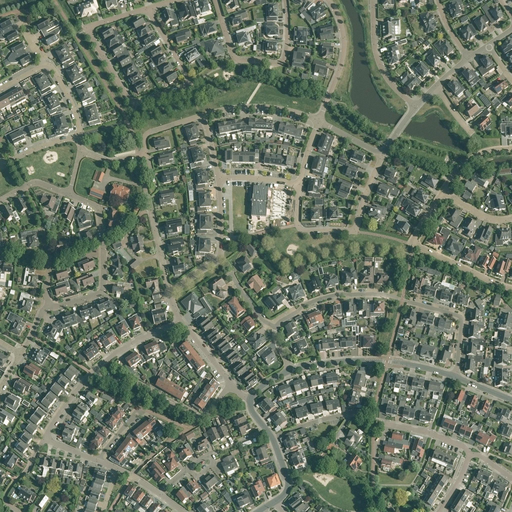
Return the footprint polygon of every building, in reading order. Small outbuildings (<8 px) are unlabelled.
[(88,0),(90,3),(79,7),(79,6),(78,7),(79,8),(78,9),(77,9),(78,14),(80,14),(82,18),(87,16),(88,17),(91,16),(91,15),(96,13),(95,9),(98,8),(95,0),(88,0)] [(108,0),(105,1),(107,10),(117,6),(116,2),(118,1),(119,3),(123,2),(122,0),(108,0)] [(199,8),(196,9),(198,15),(202,14),(201,14),(210,11),(209,11),(211,10),(209,5),(208,6),(206,0),(205,0),(201,1),(201,0),(198,1),(198,2),(199,8)] [(233,9),(238,7),(236,0),(223,0),(224,2),(225,2),(226,5),(231,4),(233,9)] [(398,0),(399,3),(407,2),(407,1),(410,0),(410,4),(411,4),(412,9),(416,9),(414,0),(398,0)] [(462,5),(459,0),(458,0),(450,3),(451,6),(450,7),(451,10),(449,11),(451,15),(452,14),(453,18),(459,16),(459,15),(461,14),(458,7),(462,5)] [(189,9),(188,5),(180,8),(181,11),(179,12),(181,19),(183,18),(184,19),(188,18),(188,20),(195,18),(192,8),(189,9)] [(302,14),(306,10),(308,8),(304,6),(304,8),(299,12),(302,14)] [(324,12),(319,6),(309,13),(314,19),(315,19),(316,21),(321,18),(319,16),(324,12)] [(486,6),(482,9),(486,15),(490,21),(493,19),(492,19),(494,18),(497,22),(500,20),(500,19),(502,18),(501,15),(499,11),(498,12),(497,9),(491,13),(491,12),(486,6)] [(277,7),(269,7),(269,15),(266,15),(267,22),(273,22),(273,18),(278,18),(277,7)] [(170,11),(163,13),(164,17),(163,17),(164,20),(165,20),(166,23),(171,22),(172,27),(178,25),(176,17),(173,18),(170,11)] [(235,18),(231,20),(233,26),(242,23),(241,20),(247,18),(245,12),(234,15),(235,18)] [(429,17),(428,14),(421,17),(424,24),(423,25),(427,33),(434,30),(433,28),(436,27),(434,22),(435,22),(432,15),(429,17)] [(480,20),(475,24),(480,32),(483,31),(487,29),(484,24),(485,24),(488,22),(484,16),(480,19),(480,20)] [(0,35),(9,31),(7,28),(13,25),(11,22),(10,22),(8,19),(0,23),(0,25),(2,29),(0,29),(0,35)] [(38,28),(37,29),(39,32),(45,29),(46,32),(59,25),(57,20),(50,24),(47,19),(43,21),(43,20),(39,22),(40,23),(36,25),(38,28)] [(138,33),(140,31),(138,28),(145,24),(143,21),(142,21),(141,19),(136,22),(135,21),(132,23),(135,28),(132,29),(135,34),(138,33)] [(399,20),(394,20),(387,20),(387,21),(387,25),(383,25),(384,38),(388,38),(388,41),(395,41),(395,40),(394,27),(399,26),(399,20)] [(211,23),(200,27),(202,33),(206,32),(207,36),(217,33),(216,30),(217,29),(216,27),(215,27),(215,26),(212,26),(211,23)] [(270,38),(271,38),(271,37),(278,36),(278,35),(279,35),(278,31),(278,30),(274,30),(274,28),(274,24),(265,24),(265,28),(268,28),(268,30),(267,30),(268,33),(266,33),(266,34),(267,36),(268,37),(269,37),(270,38)] [(467,29),(462,33),(463,35),(462,36),(465,39),(466,39),(467,41),(469,40),(470,40),(474,38),(470,33),(472,32),(472,33),(475,31),(471,25),(467,28),(467,29)] [(244,44),(246,43),(246,46),(251,44),(251,42),(248,35),(246,36),(246,35),(245,35),(244,33),(254,30),(256,29),(256,26),(253,27),(240,31),(241,36),(237,37),(238,42),(239,47),(244,45),(244,44)] [(333,34),(331,26),(320,29),(321,33),(319,33),(321,40),(331,38),(330,34),(333,34)] [(57,41),(58,41),(59,39),(59,37),(58,36),(58,35),(62,29),(60,27),(48,34),(49,37),(44,41),(45,44),(46,43),(48,46),(57,41)] [(140,31),(138,33),(141,38),(138,40),(140,43),(143,41),(145,40),(144,37),(150,33),(148,29),(148,30),(146,27),(140,31)] [(113,39),(116,37),(119,36),(116,30),(112,32),(110,28),(106,30),(107,31),(102,34),(103,36),(102,37),(104,40),(111,36),(113,39)] [(306,46),(307,29),(303,29),(303,28),(299,28),(299,29),(298,29),(298,30),(295,30),(294,42),(297,42),(297,45),(306,46)] [(191,37),(189,30),(177,34),(178,37),(175,38),(177,44),(187,41),(186,38),(191,37)] [(10,34),(9,31),(0,35),(0,40),(4,40),(7,38),(10,43),(19,38),(17,35),(18,34),(16,31),(10,34)] [(151,36),(145,40),(143,41),(146,47),(144,48),(145,51),(151,48),(149,45),(156,41),(154,38),(153,38),(151,36)] [(116,37),(113,39),(107,43),(108,45),(107,45),(109,49),(116,45),(118,48),(121,46),(125,44),(122,38),(118,40),(116,37)] [(511,50),(511,42),(510,39),(506,42),(507,44),(504,46),(504,47),(502,48),(503,50),(502,51),(505,54),(511,50)] [(217,56),(223,54),(220,44),(217,45),(217,44),(213,45),(212,41),(205,44),(205,42),(200,43),(202,49),(206,47),(207,52),(211,51),(211,52),(212,54),(213,53),(215,53),(215,54),(216,56),(217,56)] [(264,44),(263,52),(266,52),(266,53),(267,53),(267,54),(272,55),(272,53),(275,53),(275,54),(276,54),(276,53),(276,51),(277,51),(277,48),(276,47),(277,45),(277,44),(276,44),(273,44),(273,42),(264,41),(264,44)] [(443,46),(440,42),(434,46),(443,56),(445,54),(447,57),(450,54),(451,55),(453,53),(453,52),(449,47),(450,46),(447,43),(447,44),(446,43),(443,46)] [(5,64),(22,55),(20,52),(26,49),(24,45),(23,46),(21,43),(12,48),(15,52),(12,54),(8,60),(3,63),(4,64),(5,64)] [(59,59),(67,54),(66,51),(69,50),(66,44),(59,48),(61,51),(56,53),(57,54),(56,54),(56,55),(56,56),(57,57),(58,58),(59,58),(59,59)] [(328,48),(328,44),(321,44),(321,47),(323,48),(322,54),(323,54),(323,58),(329,59),(330,55),(333,55),(334,48),(328,48)] [(398,51),(397,45),(388,48),(389,51),(386,52),(387,56),(388,60),(390,64),(392,63),(392,65),(396,63),(396,62),(398,62),(398,61),(397,60),(398,59),(397,56),(396,56),(395,52),(398,51)] [(121,46),(118,48),(112,51),(113,54),(112,54),(115,57),(121,53),(123,56),(128,53),(125,48),(123,50),(121,46)] [(152,51),(151,48),(145,51),(147,54),(149,54),(152,59),(156,57),(162,53),(161,51),(159,47),(152,51)] [(200,53),(200,52),(196,47),(189,49),(192,53),(186,57),(186,58),(185,59),(187,62),(188,62),(189,63),(191,62),(191,64),(195,61),(194,60),(199,57),(204,67),(203,67),(204,67),(208,65),(201,55),(202,54),(201,53),(200,53)] [(294,55),(292,66),(297,67),(297,66),(304,67),(306,54),(310,55),(311,51),(298,49),(297,56),(294,55)] [(429,64),(430,63),(434,68),(440,63),(437,60),(440,58),(432,50),(427,54),(430,58),(427,61),(429,64)] [(128,53),(123,56),(125,59),(118,63),(120,67),(121,66),(122,68),(128,65),(131,63),(128,58),(130,56),(128,53)] [(22,55),(5,64),(6,66),(10,64),(17,63),(20,62),(23,66),(31,61),(30,58),(31,58),(29,54),(23,58),(22,55)] [(67,54),(59,59),(60,60),(59,60),(59,61),(59,62),(60,63),(61,63),(61,64),(62,64),(62,65),(67,62),(69,65),(74,62),(73,59),(70,60),(67,54)] [(156,57),(152,59),(150,60),(153,63),(156,68),(161,65),(167,62),(166,60),(167,59),(164,56),(158,60),(156,57)] [(488,61),(486,57),(483,60),(481,61),(485,67),(479,71),(482,77),(494,69),(490,63),(491,63),(489,60),(488,61)] [(326,76),(329,69),(326,68),(327,64),(315,61),(313,68),(316,68),(314,73),(326,76)] [(131,63),(128,65),(130,68),(123,72),(125,75),(126,75),(128,77),(134,73),(138,70),(135,65),(133,62),(131,63)] [(421,66),(416,70),(418,73),(417,75),(419,78),(421,76),(423,78),(428,73),(427,73),(430,71),(424,65),(422,62),(419,65),(421,66)] [(78,74),(80,73),(75,64),(70,67),(71,70),(67,73),(67,74),(67,75),(67,76),(67,77),(68,77),(69,78),(70,78),(78,74)] [(161,65),(156,68),(155,69),(157,72),(159,71),(163,76),(166,74),(172,70),(171,68),(172,68),(170,64),(163,68),(161,65)] [(139,70),(138,70),(134,73),(135,76),(129,81),(131,84),(131,83),(133,86),(139,82),(142,80),(140,76),(142,75),(139,70)] [(477,83),(480,81),(475,74),(472,76),(468,71),(466,72),(465,72),(462,75),(470,85),(475,81),(477,83)] [(166,74),(163,76),(161,77),(164,82),(167,81),(169,85),(173,83),(172,82),(177,79),(176,77),(177,76),(175,73),(168,77),(166,74)] [(78,74),(70,78),(70,79),(70,80),(70,81),(70,82),(71,83),(72,83),(73,84),(78,81),(79,84),(86,81),(84,78),(83,78),(82,76),(80,77),(78,74)] [(415,81),(417,79),(412,74),(409,76),(408,75),(405,79),(404,77),(402,79),(401,79),(400,80),(401,80),(400,81),(403,85),(404,84),(406,86),(410,90),(411,90),(415,86),(414,86),(417,83),(415,81)] [(39,86),(47,82),(47,81),(47,80),(47,79),(46,78),(45,77),(44,77),(44,76),(39,79),(37,76),(32,79),(35,84),(37,83),(39,86)] [(142,80),(139,82),(141,85),(134,89),(136,92),(137,92),(138,94),(143,91),(144,92),(147,90),(144,86),(148,83),(145,78),(142,80)] [(496,85),(493,88),(497,94),(508,87),(505,84),(504,84),(502,81),(499,83),(496,85)] [(47,82),(39,86),(40,90),(38,91),(41,96),(47,93),(45,90),(50,88),(50,87),(50,86),(50,85),(49,84),(49,83),(48,82),(47,83),(47,82)] [(457,97),(465,90),(461,86),(458,88),(453,82),(451,84),(448,87),(450,90),(452,93),(453,92),(457,97)] [(88,93),(87,90),(90,89),(87,83),(80,86),(82,89),(77,92),(77,93),(77,94),(77,95),(77,96),(78,96),(79,97),(80,97),(88,93)] [(20,89),(15,92),(20,100),(21,102),(28,98),(27,96),(25,93),(23,94),(20,89)] [(15,92),(11,95),(15,103),(16,105),(21,102),(20,100),(15,92)] [(88,93),(80,97),(80,98),(80,99),(80,100),(80,101),(81,102),(82,103),(82,102),(82,103),(87,101),(89,104),(96,101),(93,95),(92,96),(90,92),(88,93)] [(11,95),(6,97),(10,105),(12,108),(16,105),(15,103),(11,95)] [(49,105),(57,101),(57,100),(57,99),(57,98),(57,97),(56,97),(55,96),(54,95),(49,98),(48,95),(40,99),(42,102),(43,101),(44,104),(47,102),(49,105)] [(505,96),(500,101),(503,104),(506,102),(511,107),(511,106),(511,95),(511,96),(508,99),(505,96)] [(6,97),(1,100),(6,108),(10,105),(6,97)] [(57,101),(49,105),(50,109),(47,110),(50,116),(57,112),(55,109),(60,107),(60,106),(60,105),(60,104),(59,103),(59,102),(58,102),(57,101)] [(473,106),(471,103),(466,107),(468,110),(465,112),(466,113),(465,113),(467,116),(468,115),(470,118),(474,114),(477,116),(482,112),(480,109),(478,110),(474,105),(473,106)] [(87,117),(98,114),(95,105),(89,106),(90,110),(85,111),(85,112),(85,113),(85,114),(85,115),(85,116),(86,117),(87,117)] [(490,114),(487,110),(480,116),(483,120),(480,122),(480,123),(477,125),(480,128),(479,129),(482,132),(491,123),(486,118),(490,114)] [(98,114),(87,117),(87,118),(86,119),(86,120),(87,121),(87,122),(88,123),(89,124),(94,122),(95,126),(101,124),(98,114)] [(57,126),(66,123),(66,122),(66,121),(66,120),(66,119),(66,118),(65,118),(64,118),(64,117),(59,118),(58,115),(52,117),(54,123),(56,122),(57,126)] [(34,127),(37,136),(43,134),(41,129),(45,128),(42,121),(33,124),(34,127)] [(246,133),(245,127),(242,127),(241,121),(239,122),(235,122),(237,132),(242,131),(243,133),(246,133)] [(255,133),(255,121),(252,121),(249,121),(249,127),(245,127),(246,133),(249,133),(255,133)] [(237,132),(235,122),(229,123),(231,133),(234,132),(235,135),(237,134),(237,132)] [(267,122),(266,134),(272,134),(275,135),(276,128),(272,128),(273,122),(270,122),(267,122)] [(66,123),(57,126),(58,129),(55,130),(57,136),(63,134),(62,131),(68,129),(67,128),(68,128),(68,127),(68,126),(68,125),(67,125),(67,124),(66,124),(66,123)] [(276,128),(275,135),(278,135),(283,137),(284,134),(287,125),(283,124),(281,123),(279,129),(276,128)] [(37,136),(34,127),(31,128),(30,125),(23,127),(26,134),(30,133),(32,138),(37,136)] [(187,137),(199,133),(198,130),(195,130),(194,128),(192,128),(191,125),(183,127),(186,137),(187,137)] [(226,134),(224,125),(220,125),(218,126),(219,131),(215,132),(217,138),(226,136),(226,134)] [(292,127),(287,125),(284,134),(289,136),(292,127)] [(23,127),(14,132),(20,143),(25,141),(23,136),(26,134),(23,127)] [(298,128),(292,127),(289,136),(295,138),(298,128)] [(295,138),(294,140),(303,142),(305,136),(302,135),(303,130),(301,129),(298,128),(295,138)] [(20,143),(14,132),(5,136),(9,143),(12,141),(14,146),(20,143)] [(200,137),(199,133),(187,137),(190,146),(197,144),(196,141),(198,140),(197,138),(200,137)] [(322,137),(320,143),(331,147),(335,138),(329,136),(327,139),(322,137)] [(163,150),(170,148),(169,141),(165,142),(164,138),(154,141),(154,142),(153,143),(154,147),(155,147),(155,148),(162,147),(163,150)] [(331,147),(320,143),(318,149),(323,151),(322,154),(328,156),(331,147)] [(191,158),(205,155),(204,152),(201,152),(201,150),(198,150),(197,147),(188,149),(191,158)] [(249,155),(249,164),(255,164),(255,160),(258,160),(259,160),(259,159),(259,151),(258,151),(255,151),(255,154),(249,153),(249,155)] [(354,151),(350,162),(355,164),(357,161),(362,163),(362,162),(363,163),(366,158),(364,157),(365,156),(362,155),(363,154),(359,152),(359,154),(354,151)] [(169,160),(173,159),(171,152),(159,155),(160,158),(158,158),(158,160),(157,160),(158,165),(159,164),(160,166),(170,164),(169,160)] [(232,163),(232,153),(226,153),(226,152),(223,152),(223,158),(226,158),(226,163),(232,163)] [(262,161),(265,161),(264,164),(270,165),(271,156),(271,155),(271,154),(266,153),(266,152),(263,152),(262,157),(262,159),(262,161)] [(205,159),(205,155),(191,158),(192,165),(194,164),(195,168),(202,166),(201,163),(204,162),(203,160),(205,159)] [(288,159),(287,168),(293,169),(293,164),(296,164),(297,158),(294,158),(288,157),(288,158),(289,158),(288,159)] [(315,159),(314,165),(325,168),(327,158),(321,157),(320,160),(315,159)] [(346,170),(346,171),(345,175),(346,176),(349,177),(348,178),(352,179),(352,178),(355,179),(355,178),(356,179),(358,174),(357,173),(358,172),(352,170),(354,167),(348,164),(347,164),(344,170),(346,170)] [(325,168),(314,165),(312,171),(317,172),(316,176),(323,177),(325,168)] [(171,169),(171,171),(163,172),(164,175),(162,176),(162,178),(161,178),(162,182),(163,182),(164,184),(174,181),(173,177),(178,176),(176,169),(174,170),(173,168),(171,169)] [(195,180),(209,178),(208,174),(206,174),(205,172),(203,172),(202,169),(193,170),(195,180)] [(390,179),(389,182),(395,185),(398,179),(394,177),(396,173),(388,169),(387,170),(386,170),(384,175),(385,175),(385,176),(390,179)] [(104,174),(98,172),(95,181),(101,183),(104,174)] [(487,182),(487,181),(475,174),(471,180),(473,180),(470,184),(468,183),(464,188),(472,193),(475,188),(475,187),(477,183),(483,187),(485,188),(489,183),(487,182)] [(427,176),(423,182),(422,181),(421,184),(427,189),(429,186),(434,189),(434,188),(435,188),(437,186),(436,185),(438,182),(437,182),(437,181),(434,179),(434,180),(427,176)] [(209,182),(209,178),(195,180),(196,190),(205,188),(205,185),(207,185),(207,182),(209,182)] [(310,181),(309,187),(318,189),(321,189),(321,186),(322,186),(323,180),(316,179),(315,182),(310,181)] [(347,183),(342,180),(340,180),(339,183),(340,184),(338,191),(343,193),(341,196),(346,199),(348,195),(349,195),(349,194),(350,195),(352,190),(351,189),(352,188),(346,186),(347,183)] [(114,185),(111,196),(127,201),(130,189),(114,185)] [(399,191),(392,188),(387,186),(386,189),(380,186),(380,187),(379,187),(376,192),(378,192),(377,193),(388,198),(390,194),(397,197),(399,191)] [(269,189),(262,188),(262,187),(261,187),(260,187),(260,188),(254,187),(251,217),(266,218),(269,189)] [(318,189),(309,187),(308,193),(314,194),(314,198),(320,199),(321,195),(317,195),(318,189)] [(104,193),(92,189),(90,195),(102,200),(104,193)] [(272,209),(271,219),(284,217),(286,192),(281,191),(281,192),(279,192),(279,191),(274,190),(272,206),(272,209)] [(161,206),(171,204),(170,200),(174,199),(173,191),(161,194),(162,198),(159,198),(159,200),(158,200),(159,204),(160,204),(161,206)] [(200,202),(211,201),(211,197),(210,197),(210,194),(204,194),(203,191),(196,192),(196,198),(199,197),(200,202)] [(422,194),(418,191),(414,197),(413,197),(411,200),(418,204),(420,201),(424,204),(425,203),(426,204),(427,201),(427,200),(428,198),(425,196),(425,195),(423,193),(422,194)] [(499,211),(505,210),(502,198),(497,199),(494,197),(496,195),(492,192),(484,204),(489,206),(488,207),(490,209),(494,208),(495,210),(499,209),(499,211)] [(43,197),(41,202),(46,204),(45,207),(52,210),(51,212),(56,214),(59,206),(55,204),(55,203),(56,200),(49,197),(48,199),(43,197)] [(15,203),(21,213),(28,209),(31,215),(33,213),(30,204),(26,206),(24,203),(22,199),(19,201),(18,200),(17,200),(16,200),(15,201),(15,202),(15,203)] [(418,207),(406,200),(403,206),(408,209),(406,213),(406,214),(409,216),(410,215),(415,218),(417,216),(418,216),(420,213),(419,213),(419,212),(417,210),(418,207)] [(211,201),(200,202),(200,206),(197,206),(197,212),(205,211),(205,208),(211,208),(210,205),(212,205),(211,201)] [(66,204),(62,214),(65,216),(64,219),(66,220),(70,222),(73,215),(75,210),(72,209),(73,207),(66,204)] [(387,209),(375,206),(374,210),(371,209),(370,210),(369,211),(368,212),(369,213),(369,214),(369,216),(375,218),(374,219),(375,219),(375,220),(376,221),(377,221),(378,221),(379,220),(381,216),(384,217),(387,209)] [(10,210),(9,207),(5,209),(4,208),(3,208),(2,208),(1,209),(1,210),(2,211),(7,221),(14,217),(17,222),(20,220),(16,212),(12,214),(10,210)] [(338,214),(337,214),(337,208),(330,209),(330,211),(326,211),(326,218),(330,218),(330,220),(333,220),(333,222),(337,222),(337,217),(338,217),(338,214)] [(88,223),(91,222),(88,213),(82,210),(81,211),(77,209),(74,217),(81,220),(82,224),(84,224),(85,225),(88,223)] [(116,220),(116,217),(118,212),(111,209),(109,216),(109,218),(110,218),(110,221),(108,221),(109,228),(114,228),(114,229),(119,228),(118,219),(116,220)] [(311,212),(311,215),(310,215),(310,218),(311,218),(311,222),(316,222),(316,221),(319,221),(319,218),(322,218),(322,210),(319,210),(319,211),(311,212)] [(449,214),(446,218),(448,219),(452,222),(450,225),(457,229),(463,219),(458,216),(460,214),(459,213),(459,212),(457,211),(457,212),(454,210),(450,215),(449,214)] [(200,224),(212,224),(212,220),(211,220),(211,217),(205,217),(205,214),(198,214),(197,220),(200,220),(200,224)] [(404,223),(406,220),(399,216),(396,220),(399,222),(397,224),(400,226),(397,230),(402,233),(403,232),(406,234),(407,234),(409,231),(408,231),(410,228),(404,224),(404,223)] [(474,225),(475,223),(467,218),(465,222),(466,223),(463,228),(467,230),(464,235),(470,238),(477,227),(474,225)] [(182,227),(180,220),(166,222),(167,226),(165,226),(165,227),(164,227),(165,231),(166,231),(167,235),(169,234),(169,235),(173,234),(177,233),(176,228),(182,227)] [(212,224),(200,224),(200,228),(197,228),(197,234),(205,234),(205,231),(211,231),(211,228),(212,228),(212,224)] [(484,239),(488,241),(492,231),(491,230),(491,229),(488,228),(487,228),(486,228),(484,232),(481,230),(477,240),(483,242),(484,239)] [(436,245),(437,244),(441,245),(443,241),(446,242),(451,232),(447,229),(442,238),(433,234),(429,242),(436,245)] [(502,240),(503,240),(504,241),(505,242),(507,242),(508,241),(508,240),(511,240),(510,230),(499,231),(500,242),(496,242),(496,246),(503,246),(503,245),(502,245),(502,240)] [(32,231),(23,233),(20,233),(21,239),(24,238),(24,241),(28,241),(29,248),(39,246),(38,241),(38,238),(37,238),(37,235),(31,236),(31,235),(32,235),(32,231)] [(79,238),(81,237),(85,246),(87,245),(88,246),(89,247),(92,246),(93,244),(92,243),(94,243),(90,233),(84,235),(83,232),(78,235),(79,238)] [(200,246),(211,247),(211,243),(210,243),(210,241),(205,240),(205,237),(197,236),(197,242),(200,242),(200,246)] [(136,246),(143,244),(142,242),(143,242),(142,238),(134,239),(135,243),(132,244),(133,247),(136,246)] [(174,256),(178,255),(178,254),(178,253),(181,252),(180,246),(184,245),(182,239),(179,239),(178,239),(178,240),(170,241),(171,245),(168,246),(168,248),(167,248),(168,253),(168,252),(169,252),(170,254),(173,253),(174,255),(174,256)] [(119,240),(113,243),(112,242),(109,243),(108,244),(113,250),(122,247),(119,240)] [(460,253),(462,247),(457,244),(457,243),(450,240),(446,250),(452,253),(454,250),(460,253)] [(62,256),(74,254),(73,248),(69,249),(69,246),(68,245),(67,245),(66,243),(63,243),(63,242),(62,242),(59,242),(58,243),(59,244),(55,245),(56,253),(61,252),(62,253),(62,256)] [(251,242),(245,247),(248,251),(250,249),(254,255),(259,251),(251,242)] [(136,246),(133,247),(133,250),(135,250),(136,253),(144,252),(143,244),(136,246)] [(211,251),(211,247),(200,246),(197,246),(196,250),(196,255),(197,256),(203,257),(203,254),(209,254),(210,251),(211,251)] [(482,250),(475,247),(471,254),(465,251),(463,255),(464,255),(462,259),(467,261),(467,260),(472,262),(475,257),(478,258),(482,250)] [(120,251),(118,253),(128,265),(130,263),(120,251)] [(4,275),(5,272),(12,273),(13,267),(5,267),(6,261),(9,260),(7,255),(0,257),(0,262),(4,261),(4,266),(3,270),(0,269),(0,279),(0,280),(1,275),(4,275)] [(112,276),(122,276),(122,261),(117,256),(113,261),(116,263),(116,267),(112,267),(112,276)] [(248,271),(251,269),(249,265),(250,264),(245,257),(238,263),(241,266),(239,267),(244,273),(248,270),(248,271)] [(486,267),(491,270),(495,261),(490,258),(490,259),(487,257),(486,259),(484,258),(483,259),(481,258),(479,262),(481,262),(480,266),(486,269),(486,267)] [(181,265),(180,259),(174,261),(175,266),(172,267),(174,273),(185,271),(183,264),(181,265)] [(95,267),(92,260),(85,263),(84,260),(77,262),(80,269),(83,267),(85,271),(89,270),(92,269),(92,268),(95,267)] [(139,265),(134,260),(128,265),(133,270),(139,265)] [(508,273),(511,262),(505,260),(504,265),(499,263),(496,274),(503,276),(504,272),(508,273)] [(58,281),(68,278),(67,274),(71,273),(69,266),(62,268),(63,271),(56,274),(58,281)] [(361,284),(368,284),(368,282),(369,280),(373,280),(373,268),(367,268),(367,271),(366,271),(365,271),(364,272),(364,273),(363,274),(363,275),(363,277),(361,277),(361,284)] [(35,271),(26,269),(24,278),(28,279),(27,286),(36,288),(37,283),(38,283),(38,280),(37,280),(38,277),(32,276),(33,275),(34,275),(35,271)] [(356,278),(355,272),(353,272),(353,270),(349,270),(349,272),(342,273),(343,285),(345,285),(346,286),(348,286),(349,285),(351,284),(350,277),(352,277),(352,278),(356,278)] [(377,284),(381,284),(382,284),(382,283),(382,282),(389,283),(390,275),(383,274),(383,273),(382,272),(382,271),(381,271),(380,271),(380,270),(378,270),(377,284)] [(300,279),(298,272),(291,275),(293,282),(300,279)] [(326,279),(324,280),(325,282),(324,283),(324,286),(325,286),(326,289),(333,287),(333,285),(338,284),(337,277),(333,278),(333,275),(326,277),(326,279)] [(84,287),(94,283),(91,276),(85,279),(83,276),(76,279),(78,285),(83,283),(84,287)] [(257,276),(247,284),(252,290),(253,288),(257,294),(265,288),(260,281),(257,276)] [(220,278),(210,285),(215,292),(216,291),(217,293),(216,295),(224,299),(227,293),(222,290),(220,288),(225,284),(220,278)] [(314,283),(308,285),(311,293),(318,291),(318,289),(321,288),(318,278),(313,279),(314,283)] [(156,279),(146,282),(147,288),(152,287),(153,294),(159,292),(158,286),(156,279)] [(425,280),(424,283),(423,287),(426,288),(424,295),(429,297),(432,288),(429,287),(430,284),(428,283),(428,281),(425,280)] [(57,296),(67,293),(66,289),(70,288),(68,281),(61,284),(62,287),(55,289),(57,296)] [(423,287),(424,283),(416,281),(416,282),(413,282),(410,291),(414,292),(414,293),(417,294),(418,290),(422,291),(423,287)] [(432,288),(429,297),(435,298),(437,291),(440,291),(441,286),(442,284),(439,283),(435,286),(434,289),(432,288)] [(120,295),(120,296),(120,295),(124,296),(125,288),(122,288),(122,287),(121,287),(118,287),(118,286),(118,287),(114,286),(113,288),(112,290),(113,291),(112,294),(117,294),(117,295),(120,295)] [(444,286),(441,286),(440,291),(442,292),(440,300),(446,301),(448,293),(446,292),(446,289),(443,288),(444,286)] [(302,294),(303,294),(299,287),(295,288),(294,288),(293,289),(291,290),(290,287),(284,290),(286,296),(291,294),(291,295),(291,296),(292,297),(294,301),(298,299),(299,300),(300,298),(301,297),(301,296),(301,295),(302,295),(302,294)] [(451,293),(448,293),(446,301),(451,303),(453,295),(456,296),(458,288),(454,287),(453,292),(451,291),(451,293)] [(461,289),(458,288),(456,296),(459,296),(457,304),(462,305),(464,297),(459,295),(461,289)] [(22,293),(19,302),(23,303),(21,310),(30,313),(31,307),(32,307),(32,305),(33,302),(27,300),(28,299),(29,299),(30,296),(22,293)] [(271,311),(273,309),(275,311),(283,305),(280,302),(282,301),(282,302),(285,299),(281,294),(277,297),(276,297),(273,299),(272,298),(265,303),(269,308),(271,311)] [(192,295),(190,296),(182,303),(187,309),(188,311),(190,310),(194,314),(202,308),(196,300),(192,295)] [(464,297),(462,305),(467,307),(470,298),(464,297)] [(104,301),(102,302),(106,310),(109,309),(110,312),(116,310),(113,303),(110,304),(107,298),(104,300),(104,301)] [(202,298),(200,300),(207,311),(202,315),(204,318),(212,313),(202,298)] [(230,310),(237,318),(245,313),(241,308),(242,307),(235,298),(223,307),(227,313),(230,310)] [(106,310),(102,302),(100,303),(100,302),(96,303),(98,309),(96,311),(98,317),(102,316),(100,313),(106,310)] [(346,304),(346,314),(351,314),(351,317),(355,316),(356,316),(357,316),(356,310),(356,307),(352,307),(352,304),(351,304),(351,302),(347,303),(347,304),(346,304)] [(359,303),(359,312),(362,312),(362,318),(370,318),(370,308),(366,308),(366,303),(365,302),(363,302),(362,303),(359,303)] [(371,310),(370,317),(378,317),(378,314),(384,314),(384,304),(383,304),(383,303),(382,302),(381,302),(380,303),(379,304),(375,304),(375,306),(374,306),(374,310),(371,310)] [(162,308),(161,303),(154,304),(156,309),(156,312),(152,313),(152,314),(152,315),(152,317),(153,318),(155,324),(161,323),(161,322),(166,321),(165,317),(167,317),(165,310),(161,311),(161,308),(162,308)] [(330,307),(331,317),(334,316),(338,319),(342,318),(341,305),(341,310),(336,310),(336,307),(334,307),(333,306),(331,307),(330,307)] [(98,317),(96,311),(93,312),(90,306),(87,307),(87,308),(85,309),(88,317),(91,316),(92,319),(98,317)] [(81,316),(78,317),(80,323),(82,328),(85,326),(84,322),(86,322),(85,318),(88,317),(85,309),(83,309),(82,308),(79,310),(81,316)] [(503,321),(511,323),(511,320),(511,316),(507,315),(508,311),(501,309),(499,316),(504,317),(503,321)] [(315,314),(313,315),(316,323),(319,322),(320,323),(321,323),(323,322),(318,311),(315,312),(315,314)] [(416,320),(413,319),(415,312),(409,311),(407,320),(409,321),(408,325),(414,326),(416,320)] [(70,314),(68,315),(70,323),(76,321),(77,324),(80,323),(78,317),(75,318),(73,312),(69,313),(70,314)] [(24,325),(19,323),(20,322),(21,322),(23,319),(11,313),(7,320),(11,322),(11,323),(14,324),(11,331),(19,335),(22,331),(23,328),(24,325)] [(63,322),(60,323),(64,329),(69,328),(67,324),(70,323),(68,315),(66,315),(65,314),(61,316),(63,322)] [(139,329),(140,328),(141,327),(138,322),(141,321),(138,314),(133,317),(134,320),(130,322),(134,331),(135,330),(135,331),(136,331),(137,331),(138,330),(139,329)] [(426,325),(429,316),(427,316),(427,315),(426,315),(426,314),(425,314),(424,315),(423,315),(422,320),(419,319),(417,325),(422,326),(423,324),(426,325)] [(316,323),(313,315),(309,317),(309,315),(304,317),(307,324),(309,330),(312,328),(313,327),(312,325),(316,323)] [(429,316),(426,325),(430,326),(429,328),(434,330),(436,324),(433,323),(435,318),(434,318),(433,317),(433,316),(432,316),(431,316),(430,317),(429,316)] [(247,330),(248,332),(255,327),(252,322),(252,321),(249,317),(241,324),(246,330),(247,330)] [(202,329),(210,323),(207,318),(204,320),(203,319),(199,322),(201,324),(201,325),(200,326),(202,329)] [(439,325),(436,324),(434,330),(440,331),(441,329),(444,330),(446,321),(445,321),(445,320),(444,320),(443,319),(442,319),(441,320),(440,320),(439,325)] [(60,323),(59,321),(56,323),(55,326),(56,326),(56,328),(51,325),(49,328),(49,327),(47,330),(48,330),(45,335),(48,336),(47,339),(57,346),(58,344),(56,343),(57,341),(54,339),(57,333),(60,334),(63,330),(64,329),(60,323)] [(128,327),(125,321),(118,324),(120,327),(117,329),(121,337),(122,337),(124,337),(125,337),(126,337),(127,336),(127,335),(127,334),(128,334),(125,329),(128,327)] [(446,321),(444,330),(447,331),(447,333),(452,335),(454,329),(451,328),(452,323),(451,323),(451,322),(450,321),(449,321),(448,322),(446,321)] [(511,323),(503,321),(502,324),(501,323),(501,324),(498,324),(497,329),(498,329),(504,330),(505,327),(511,329),(511,325),(511,323)] [(214,327),(210,323),(202,329),(205,332),(206,332),(207,332),(208,333),(211,331),(212,330),(212,329),(214,327)] [(287,335),(288,338),(292,337),(294,342),(300,339),(297,334),(294,335),(294,333),(298,331),(297,328),(294,323),(285,327),(288,334),(287,335)] [(470,328),(469,333),(478,334),(478,331),(480,331),(481,329),(483,329),(484,326),(482,326),(478,326),(477,328),(470,328)] [(498,329),(497,336),(500,336),(500,339),(508,340),(509,338),(510,338),(510,334),(503,333),(504,330),(498,329)] [(108,336),(106,338),(111,346),(112,345),(112,346),(116,343),(115,343),(116,342),(113,337),(115,336),(111,330),(106,333),(108,336)] [(208,333),(207,334),(208,336),(208,337),(207,338),(210,341),(218,335),(214,330),(211,332),(211,331),(208,333)] [(478,334),(469,333),(468,339),(476,340),(476,342),(482,343),(483,340),(477,339),(478,334)] [(266,342),(260,335),(257,337),(254,334),(248,339),(251,343),(250,343),(256,350),(266,342)] [(221,340),(218,335),(210,341),(212,345),(213,344),(214,344),(216,345),(217,344),(219,342),(219,341),(221,340)] [(111,346),(106,338),(104,336),(97,341),(100,346),(103,344),(106,349),(107,348),(107,349),(111,347),(110,346),(111,346)] [(361,349),(367,349),(369,349),(372,349),(372,345),(375,346),(376,337),(361,336),(361,348),(361,349)] [(346,340),(347,349),(351,348),(351,349),(356,349),(355,338),(346,339),(346,340)] [(293,349),(296,356),(305,353),(303,349),(307,347),(307,345),(304,339),(295,343),(297,346),(296,347),(293,349)] [(508,340),(500,339),(499,345),(495,344),(494,347),(500,348),(501,345),(509,346),(509,343),(508,342),(508,340)] [(221,341),(219,342),(217,344),(218,346),(218,347),(217,347),(220,351),(228,344),(224,340),(222,342),(221,341)] [(332,342),(328,342),(329,350),(333,350),(333,351),(338,351),(337,340),(332,340),(332,342)] [(341,340),(337,340),(338,351),(343,350),(342,349),(347,349),(346,340),(342,341),(341,340)] [(407,353),(409,344),(405,344),(406,341),(401,340),(399,346),(402,346),(401,352),(402,352),(402,353),(403,353),(404,353),(405,353),(407,353)] [(329,350),(328,342),(322,342),(322,341),(319,342),(320,352),(325,352),(324,351),(329,350)] [(91,348),(89,350),(95,358),(95,357),(96,358),(99,355),(99,354),(96,349),(98,347),(94,342),(89,345),(91,348)] [(183,354),(191,348),(187,344),(186,344),(184,342),(179,346),(180,349),(178,351),(182,356),(184,354),(183,354)] [(412,345),(409,344),(407,353),(408,353),(409,354),(410,355),(411,355),(412,354),(413,354),(414,349),(417,350),(418,344),(413,342),(412,345)] [(482,343),(476,342),(476,345),(468,344),(467,350),(476,351),(477,346),(482,346),(482,343)] [(154,354),(159,352),(160,354),(164,353),(163,352),(167,351),(163,343),(159,345),(160,346),(157,347),(156,343),(155,343),(154,343),(151,344),(151,345),(150,346),(154,354)] [(232,349),(228,344),(220,351),(223,354),(224,353),(225,354),(226,355),(230,352),(229,351),(232,349)] [(426,358),(428,349),(425,348),(426,346),(420,344),(419,350),(422,351),(420,356),(421,356),(422,357),(422,358),(423,358),(424,358),(425,357),(426,358)] [(154,354),(150,346),(149,346),(149,345),(145,347),(145,348),(144,348),(147,353),(144,355),(147,361),(156,357),(154,354)] [(261,356),(269,366),(274,362),(273,361),(276,359),(273,355),(274,354),(270,348),(266,352),(265,351),(268,349),(266,346),(256,354),(259,357),(261,356)] [(428,349),(426,358),(428,358),(428,359),(429,359),(430,359),(431,359),(432,359),(434,354),(436,355),(438,349),(433,347),(432,350),(428,349)] [(445,353),(442,352),(439,362),(445,364),(447,357),(450,358),(453,348),(447,347),(445,353)] [(194,353),(191,348),(183,354),(184,354),(187,358),(194,353)] [(46,359),(50,352),(44,349),(42,353),(37,350),(32,359),(38,363),(42,357),(43,357),(46,359)] [(95,358),(89,350),(84,354),(83,352),(80,354),(77,358),(82,361),(84,359),(86,357),(90,361),(91,362),(94,359),(94,358),(95,358)] [(476,351),(467,350),(467,356),(474,356),(474,359),(480,360),(482,360),(482,357),(475,356),(476,351)] [(498,359),(506,360),(507,357),(508,357),(508,354),(501,353),(501,350),(494,350),(494,356),(498,356),(498,359)] [(230,353),(230,352),(226,355),(227,356),(227,357),(226,358),(229,362),(237,355),(233,351),(230,353)] [(131,356),(131,357),(136,365),(139,363),(141,366),(146,362),(141,356),(139,358),(136,353),(135,354),(134,353),(131,356)] [(198,357),(194,353),(187,358),(190,363),(198,357)] [(3,356),(2,355),(0,358),(0,370),(4,373),(8,367),(4,365),(7,360),(6,358),(5,357),(3,356)] [(237,355),(229,362),(231,365),(232,364),(234,364),(235,366),(237,364),(239,363),(238,362),(240,360),(237,355)] [(136,365),(131,357),(130,358),(129,357),(126,359),(126,360),(125,361),(129,365),(125,368),(129,373),(130,373),(135,370),(133,367),(136,365)] [(201,362),(198,357),(190,363),(194,367),(201,362)] [(480,360),(474,359),(474,362),(466,361),(466,367),(474,368),(477,368),(478,363),(480,363),(480,360)] [(506,360),(498,359),(497,363),(494,362),(494,368),(500,369),(500,366),(507,366),(508,362),(506,362),(506,360)] [(205,366),(201,362),(194,367),(198,372),(196,373),(200,378),(202,374),(199,371),(205,366)] [(237,364),(235,366),(233,367),(234,369),(234,370),(233,370),(236,374),(244,367),(240,363),(238,365),(237,364)] [(28,376),(32,379),(35,374),(38,376),(41,371),(33,365),(31,368),(28,366),(24,372),(29,376),(28,376)] [(68,371),(65,376),(72,382),(74,378),(76,379),(78,376),(75,372),(77,370),(71,366),(67,370),(68,371)] [(244,367),(236,374),(239,377),(240,376),(241,376),(242,378),(244,377),(243,377),(246,375),(245,374),(248,372),(244,367)] [(500,369),(494,368),(493,368),(493,372),(495,372),(495,378),(497,378),(506,377),(506,375),(507,375),(507,371),(500,371),(500,369)] [(247,374),(246,375),(243,377),(244,377),(245,378),(245,379),(244,380),(246,383),(254,377),(250,372),(248,374),(247,374)] [(355,381),(366,384),(367,380),(364,379),(366,372),(358,372),(355,381)] [(72,383),(61,374),(59,377),(62,379),(58,383),(65,389),(68,386),(69,387),(72,383)] [(332,375),(333,385),(341,384),(340,376),(336,376),(336,374),(332,375)] [(327,377),(324,378),(325,386),(333,385),(332,375),(327,375),(327,377)] [(325,386),(324,378),(320,378),(320,376),(316,377),(318,387),(325,386)] [(400,389),(401,385),(403,376),(399,376),(397,376),(395,383),(392,382),(391,388),(394,389),(394,388),(400,389)] [(403,376),(401,385),(406,386),(405,391),(408,392),(409,386),(406,386),(408,378),(406,378),(403,376)] [(254,377),(246,383),(249,387),(250,386),(251,386),(252,388),(256,385),(255,384),(258,382),(254,377)] [(318,387),(316,377),(311,378),(312,380),(308,381),(310,389),(318,387)] [(506,377),(497,378),(497,381),(495,381),(495,384),(494,384),(494,387),(500,387),(500,384),(507,384),(507,380),(506,380),(506,377)] [(161,389),(166,381),(161,378),(156,386),(161,389)] [(409,386),(408,392),(411,393),(412,388),(417,389),(419,379),(415,380),(414,379),(412,387),(409,386)] [(302,380),(298,382),(301,391),(309,389),(306,381),(303,382),(302,380)] [(166,381),(161,389),(166,392),(171,384),(166,381)] [(211,381),(208,386),(216,391),(219,386),(211,381)] [(366,384),(355,381),(353,389),(361,391),(362,387),(365,388),(366,384)] [(18,382),(14,388),(23,393),(25,390),(28,392),(31,386),(25,382),(23,385),(18,382)] [(301,391),(298,382),(294,383),(295,385),(291,386),(294,394),(301,391)] [(61,394),(63,395),(66,391),(56,383),(54,385),(55,386),(51,391),(58,397),(61,394)] [(439,385),(436,383),(434,393),(439,394),(438,400),(441,401),(443,393),(439,393),(441,385),(439,385)] [(171,384),(166,392),(171,395),(176,387),(171,384)] [(216,391),(208,386),(205,390),(212,396),(216,391)] [(287,386),(283,387),(287,397),(294,394),(291,386),(288,387),(287,386)] [(176,387),(171,395),(176,398),(181,390),(176,387)] [(287,397),(283,387),(279,389),(280,391),(276,392),(280,399),(287,397)] [(186,393),(181,390),(176,398),(181,401),(186,393)] [(205,390),(201,395),(209,401),(212,396),(205,390)] [(350,398),(361,401),(362,397),(359,396),(360,393),(353,391),(350,398)] [(458,391),(456,396),(454,400),(461,403),(459,408),(462,410),(465,402),(462,401),(465,394),(458,391)] [(46,399),(52,405),(55,402),(56,403),(59,399),(50,392),(48,394),(49,395),(46,399)] [(94,405),(98,400),(90,394),(86,398),(88,400),(86,403),(91,407),(93,405),(94,405)] [(9,397),(5,403),(9,406),(8,407),(12,409),(15,404),(18,406),(21,401),(12,395),(10,398),(9,397)] [(201,395),(198,400),(206,405),(209,401),(201,395)] [(467,406),(471,407),(469,411),(476,413),(478,407),(475,406),(478,399),(471,397),(467,406)] [(263,411),(271,403),(266,398),(260,403),(262,406),(260,408),(263,411)] [(361,401),(350,398),(348,406),(349,406),(349,407),(352,408),(352,407),(356,408),(357,405),(360,406),(361,401)] [(52,405),(46,399),(43,403),(40,400),(37,404),(39,405),(48,413),(51,409),(50,408),(52,405)] [(206,405),(198,400),(196,402),(195,401),(191,406),(199,411),(201,409),(202,410),(206,405)] [(339,400),(331,402),(333,412),(337,411),(337,409),(341,408),(339,400)] [(391,416),(393,407),(394,403),(389,402),(389,401),(385,400),(385,401),(384,405),(384,406),(388,407),(386,414),(388,415),(391,416)] [(333,412),(331,402),(324,404),(325,412),(329,411),(329,413),(333,412)] [(413,411),(410,410),(408,420),(412,420),(414,420),(415,412),(418,413),(419,407),(420,402),(417,402),(415,407),(414,407),(413,411)] [(490,404),(483,402),(480,411),(486,413),(485,417),(488,419),(491,413),(487,411),(490,404)] [(277,409),(271,403),(263,411),(266,414),(268,412),(271,415),(277,409)] [(325,412),(324,404),(316,405),(318,415),(322,414),(322,412),(325,412)] [(316,405),(308,407),(310,415),(313,414),(314,416),(318,415),(316,405)] [(76,411),(84,417),(88,412),(87,411),(89,409),(84,406),(82,408),(80,406),(76,411)] [(124,411),(119,407),(118,409),(114,414),(112,412),(110,415),(113,417),(117,421),(119,418),(121,420),(125,415),(122,413),(124,411)] [(308,407),(301,410),(304,419),(308,418),(307,416),(310,415),(308,407)] [(419,407),(418,413),(421,414),(419,421),(421,422),(425,423),(427,414),(426,414),(427,411),(422,409),(422,408),(419,407)] [(38,411),(34,416),(41,422),(44,418),(45,419),(48,416),(39,408),(37,411),(38,411)] [(427,414),(425,423),(428,423),(430,423),(432,415),(435,416),(437,411),(430,409),(429,414),(427,414)] [(304,419),(301,410),(293,412),(295,420),(299,419),(299,420),(304,419)] [(498,413),(496,420),(505,424),(507,419),(509,420),(510,417),(509,417),(511,413),(502,410),(501,414),(498,413)] [(0,423),(1,424),(1,423),(3,425),(6,420),(12,423),(15,418),(3,411),(1,414),(0,413),(0,423)] [(84,417),(76,411),(73,416),(75,418),(73,420),(78,424),(80,421),(81,422),(84,417)] [(274,425),(283,418),(279,412),(272,417),(274,419),(272,421),(274,425)] [(108,417),(110,419),(106,424),(113,430),(117,425),(115,423),(117,421),(113,417),(110,415),(108,417)] [(235,424),(244,419),(243,415),(233,419),(235,424)] [(448,430),(451,422),(446,420),(447,417),(444,415),(442,421),(445,422),(443,428),(448,430)] [(41,422),(34,416),(30,420),(29,419),(27,422),(36,429),(39,426),(38,425),(41,422)] [(283,418),(274,425),(277,428),(280,426),(282,429),(288,424),(283,418)] [(151,419),(147,423),(153,430),(157,427),(160,429),(163,427),(157,421),(155,423),(151,419)] [(246,423),(244,419),(235,424),(237,427),(238,427),(246,423)] [(451,422),(448,430),(453,432),(456,426),(458,428),(461,422),(461,420),(460,419),(459,421),(456,420),(454,423),(451,422)] [(246,423),(238,427),(239,431),(249,426),(247,422),(246,423)] [(461,422),(458,428),(461,429),(459,435),(460,435),(460,436),(463,437),(463,436),(464,437),(468,429),(465,428),(465,426),(465,425),(463,424),(464,423),(461,422)] [(153,430),(147,423),(143,426),(148,434),(151,436),(152,435),(150,432),(153,430)] [(67,426),(65,431),(74,435),(76,430),(75,429),(76,426),(71,424),(70,427),(67,426)] [(511,427),(503,424),(501,430),(504,430),(502,435),(510,438),(511,435),(511,434),(511,431),(511,429),(511,427)] [(468,429),(464,437),(470,439),(472,433),(475,434),(478,427),(474,425),(470,430),(468,429)] [(37,431),(30,426),(26,430),(25,429),(23,432),(32,439),(35,436),(34,435),(37,431)] [(143,426),(138,430),(144,437),(148,434),(143,426)] [(251,430),(249,426),(239,431),(241,435),(251,430)] [(100,433),(98,436),(102,439),(104,437),(106,439),(110,434),(103,428),(99,433),(100,433)] [(224,428),(220,429),(225,439),(229,437),(224,428)] [(216,429),(212,431),(217,442),(220,440),(217,431),(216,429)] [(220,429),(217,431),(220,440),(221,441),(225,439),(220,429)] [(144,437),(138,430),(134,434),(136,437),(134,439),(139,444),(142,441),(141,439),(144,437)] [(358,435),(352,430),(348,436),(350,438),(348,440),(348,439),(345,443),(350,447),(353,443),(354,441),(358,443),(362,437),(359,435),(360,435),(359,434),(358,435)] [(74,435),(65,431),(62,437),(65,438),(64,441),(70,443),(71,441),(72,441),(74,435)] [(217,442),(212,431),(208,432),(210,437),(213,443),(217,442)] [(481,444),(485,436),(482,435),(484,433),(481,431),(476,441),(481,444)] [(208,437),(206,433),(203,435),(205,438),(200,441),(201,443),(196,446),(197,448),(196,449),(196,450),(197,451),(198,452),(199,451),(199,452),(207,448),(205,445),(208,443),(206,439),(208,437)] [(403,446),(409,447),(408,441),(402,440),(403,435),(400,434),(399,433),(397,433),(397,434),(393,433),(392,439),(394,440),(393,443),(403,446)] [(285,446),(296,442),(294,439),(297,438),(296,434),(285,438),(287,441),(284,442),(285,446)] [(485,436),(481,444),(486,447),(492,436),(486,434),(485,436)] [(18,441),(27,448),(30,445),(29,444),(32,440),(25,435),(21,439),(20,438),(18,441)] [(102,439),(98,436),(96,438),(93,436),(90,440),(90,442),(98,448),(102,443),(100,442),(102,439)] [(128,439),(124,444),(131,450),(135,445),(128,439)] [(416,441),(412,452),(418,454),(417,457),(422,458),(424,451),(421,450),(423,443),(416,441)] [(299,449),(296,442),(285,446),(287,450),(290,449),(291,452),(299,449)] [(393,443),(388,442),(387,446),(385,446),(384,452),(387,453),(388,454),(390,454),(391,453),(394,454),(395,449),(402,451),(403,448),(409,449),(409,447),(403,446),(393,443)] [(511,445),(510,445),(506,443),(503,448),(506,449),(504,453),(507,454),(511,456),(511,445)] [(23,458),(26,454),(25,453),(28,450),(21,444),(17,449),(16,448),(14,450),(23,458)] [(124,444),(121,448),(128,454),(131,450),(124,444)] [(189,458),(192,456),(189,451),(192,449),(188,444),(185,446),(187,450),(185,451),(183,451),(182,453),(180,455),(181,457),(180,459),(182,459),(183,461),(186,459),(189,460),(189,458)] [(338,448),(330,444),(327,449),(334,454),(338,448)] [(258,457),(267,454),(265,449),(263,450),(262,447),(256,449),(256,448),(251,450),(253,456),(257,454),(258,457)] [(128,454),(121,448),(117,453),(124,459),(128,454)] [(438,461),(441,452),(437,451),(437,452),(436,451),(432,459),(430,458),(429,460),(432,461),(433,459),(438,461)] [(168,462),(169,463),(166,465),(171,471),(176,467),(175,466),(176,464),(180,461),(176,455),(175,456),(172,452),(167,455),(169,458),(168,458),(168,459),(167,460),(167,461),(168,462)] [(292,463),(302,459),(299,452),(292,455),(293,458),(290,459),(292,463)] [(441,452),(438,461),(443,463),(446,455),(444,455),(445,454),(441,452)] [(7,460),(5,464),(12,469),(14,464),(15,465),(19,459),(10,453),(6,459),(7,460)] [(124,459),(117,453),(113,458),(115,459),(113,463),(119,466),(124,459)] [(269,459),(267,454),(258,457),(260,462),(261,462),(262,465),(268,463),(267,460),(269,459)] [(359,467),(362,463),(360,462),(361,462),(352,455),(346,465),(355,471),(358,466),(359,467)] [(446,455),(443,463),(448,465),(451,456),(448,455),(447,456),(446,455)] [(223,465),(226,473),(237,468),(232,456),(228,458),(230,461),(223,465)] [(400,460),(400,459),(385,456),(384,460),(382,460),(381,466),(384,467),(385,467),(384,467),(384,468),(383,470),(384,471),(388,472),(389,471),(390,469),(389,468),(391,468),(392,463),(399,465),(400,464),(402,464),(403,461),(400,460)] [(451,456),(448,465),(447,467),(455,471),(458,463),(455,462),(456,459),(454,459),(455,458),(451,456)] [(305,458),(302,459),(292,463),(293,467),(296,466),(297,469),(296,470),(297,473),(304,471),(303,467),(305,467),(304,464),(307,463),(305,458)] [(49,463),(46,462),(46,460),(41,459),(40,467),(43,467),(44,469),(43,472),(47,472),(48,468),(49,463)] [(49,461),(49,463),(48,468),(51,469),(52,471),(51,474),(55,475),(56,470),(57,464),(54,463),(54,462),(49,461)] [(58,462),(57,464),(56,470),(59,471),(60,472),(60,475),(64,476),(65,472),(64,472),(65,466),(62,466),(62,463),(58,462)] [(152,474),(159,483),(164,478),(159,471),(161,469),(157,463),(151,468),(155,472),(152,474)] [(66,464),(65,466),(64,472),(65,472),(67,472),(69,474),(68,476),(72,477),(73,473),(74,468),(70,467),(71,465),(66,464)] [(74,465),(74,468),(73,473),(75,474),(77,476),(76,478),(80,479),(83,467),(74,465)] [(104,481),(104,482),(105,482),(105,481),(106,481),(107,478),(106,478),(108,472),(99,469),(96,479),(104,481)] [(482,481),(486,473),(484,472),(484,471),(481,470),(478,476),(475,475),(472,481),(475,482),(477,479),(482,481)] [(440,476),(437,481),(445,485),(446,486),(448,483),(447,482),(448,481),(446,480),(447,477),(441,473),(440,472),(438,475),(440,476)] [(486,473),(482,481),(481,484),(489,488),(492,483),(489,481),(492,475),(488,473),(488,474),(486,473)] [(280,484),(277,475),(265,479),(268,488),(270,487),(271,489),(277,486),(277,485),(280,484)] [(212,476),(207,479),(214,487),(216,485),(218,487),(222,484),(219,479),(216,481),(212,476)] [(96,479),(93,488),(101,491),(102,491),(103,491),(104,488),(103,487),(104,485),(103,485),(104,482),(104,481),(96,479)] [(214,487),(207,479),(203,483),(207,488),(205,490),(209,494),(213,491),(211,488),(214,487)] [(445,485),(437,481),(435,485),(442,489),(445,485)] [(498,493),(502,485),(500,484),(500,483),(497,481),(494,488),(491,486),(488,493),(491,494),(493,490),(498,493)] [(261,494),(265,491),(261,482),(256,484),(257,487),(255,488),(254,488),(253,489),(251,489),(252,490),(251,490),(252,494),(253,493),(256,499),(262,496),(261,494)] [(200,488),(196,483),(193,485),(192,483),(190,485),(189,484),(187,486),(193,494),(200,488)] [(442,489),(435,485),(432,489),(439,494),(442,489)] [(504,486),(502,485),(498,493),(503,495),(501,499),(504,501),(508,494),(505,493),(508,486),(504,485),(504,486)] [(24,487),(21,491),(21,492),(19,495),(23,498),(23,499),(29,503),(30,501),(32,503),(37,496),(24,487)] [(101,491),(93,488),(90,487),(88,492),(91,494),(90,498),(98,500),(98,501),(99,500),(100,500),(100,497),(101,494),(100,494),(101,491)] [(137,495),(134,494),(136,491),(130,487),(125,495),(129,497),(127,500),(127,501),(131,504),(137,495)] [(432,489),(429,493),(437,498),(439,494),(432,489)] [(183,503),(191,496),(187,491),(184,493),(183,493),(181,490),(178,492),(179,494),(177,496),(183,503)] [(223,494),(228,499),(232,495),(227,490),(223,494)] [(459,495),(466,500),(469,496),(472,497),(473,494),(471,493),(469,496),(462,491),(461,493),(461,492),(459,495)] [(139,492),(137,495),(131,504),(135,507),(134,507),(139,510),(140,508),(146,501),(145,501),(143,499),(145,496),(139,492)] [(429,493),(427,498),(429,499),(434,502),(437,498),(429,493)] [(300,504),(298,501),(301,498),(300,497),(300,496),(298,494),(293,498),(295,501),(289,505),(293,510),(294,509),(300,504)] [(43,495),(36,505),(42,509),(49,499),(43,495)] [(249,495),(241,498),(245,506),(250,504),(249,502),(252,501),(249,495)] [(469,502),(466,500),(459,495),(456,499),(457,499),(457,501),(466,507),(469,502)] [(98,500),(90,498),(87,497),(85,502),(88,504),(87,507),(95,510),(96,510),(97,510),(97,507),(97,506),(97,504),(98,501),(98,500)] [(147,498),(145,501),(146,501),(140,508),(145,511),(149,511),(154,507),(151,505),(153,503),(147,498)] [(245,506),(241,498),(234,502),(237,508),(239,507),(240,509),(245,506)] [(429,499),(427,498),(424,502),(423,502),(421,504),(429,509),(431,507),(432,506),(433,506),(435,503),(434,502),(429,499)] [(36,505),(34,507),(41,511),(67,511),(58,505),(49,499),(42,509),(36,505)] [(466,507),(457,501),(456,502),(455,501),(453,505),(461,509),(463,511),(466,507)] [(489,511),(500,511),(501,511),(494,508),(496,504),(489,501),(487,505),(490,506),(489,508),(491,510),(489,511)] [(198,511),(204,511),(208,509),(204,505),(203,506),(201,503),(197,507),(198,509),(197,510),(198,511)] [(301,503),(300,504),(294,509),(296,511),(300,511),(303,510),(304,511),(305,511),(310,508),(306,504),(303,506),(301,503)]
